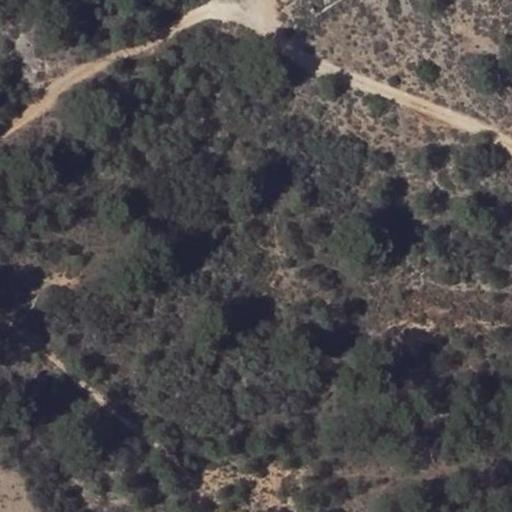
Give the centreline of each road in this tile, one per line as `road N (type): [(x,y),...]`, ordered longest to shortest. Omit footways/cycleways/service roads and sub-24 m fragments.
road 1 (track): [(511,150),(276,51),(263,0)]
road 2 (track): [(195,511),(185,475),(139,421),(0,313)]
road 3 (track): [(0,131),(237,0)]
